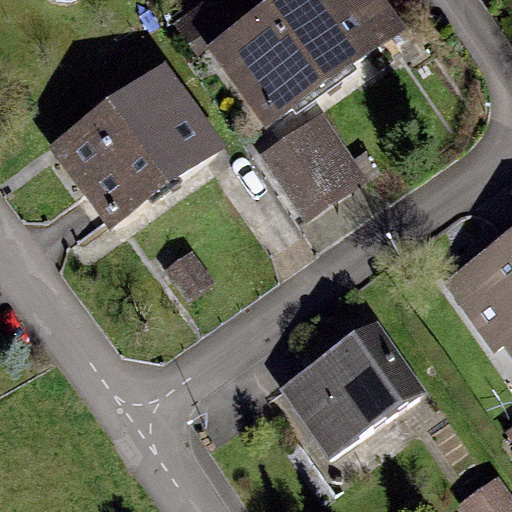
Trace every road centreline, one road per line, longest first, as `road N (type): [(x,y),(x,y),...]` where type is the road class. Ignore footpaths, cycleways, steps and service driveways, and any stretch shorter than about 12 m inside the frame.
road 1 (residential): [(133,429),(511,131)]
road 2 (residential): [(133,429),(0,247)]
road 3 (residential): [(511,117),(444,0)]
